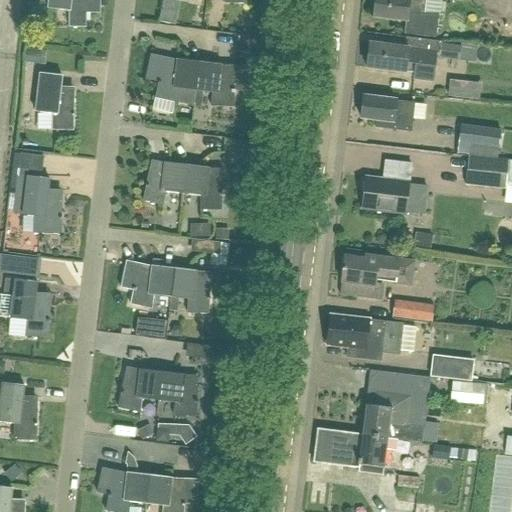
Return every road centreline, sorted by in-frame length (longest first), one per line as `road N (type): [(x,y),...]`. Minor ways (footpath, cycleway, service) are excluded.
road 1 (tertiary): [(261,511),(322,0)]
road 2 (residential): [(65,511),(125,0)]
